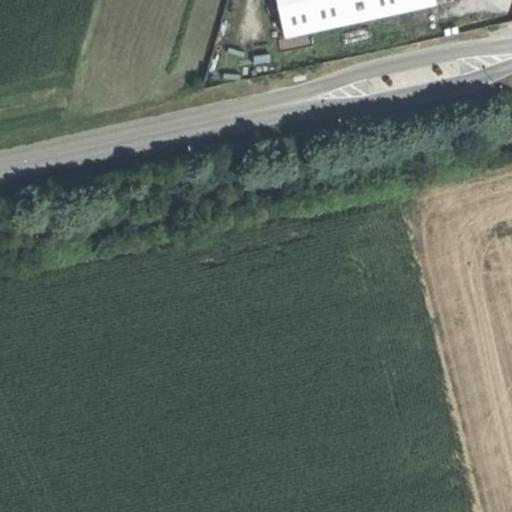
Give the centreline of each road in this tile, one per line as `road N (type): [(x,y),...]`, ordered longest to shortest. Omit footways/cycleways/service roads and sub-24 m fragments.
road 1 (tertiary): [(511,48),(365,72),(243,116)]
road 2 (tertiary): [(243,116),(370,108),(474,85),(511,68)]
road 3 (tertiary): [(243,116),(0,169)]
